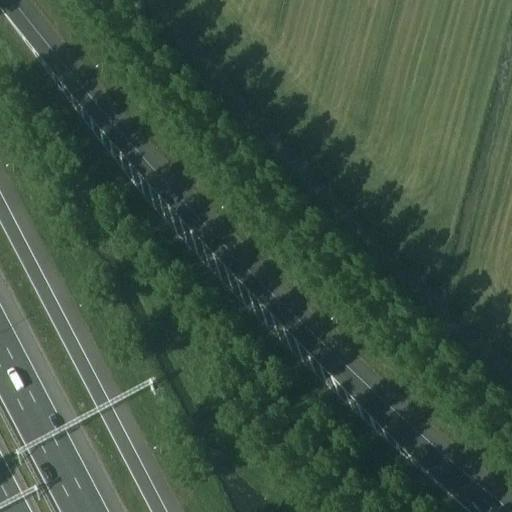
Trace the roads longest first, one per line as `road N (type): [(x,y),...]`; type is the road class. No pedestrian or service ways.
road 1 (motorway): [(487,511),(298,338),(150,184),(0,2)]
road 2 (motorway): [(158,511),(0,209)]
road 3 (motorway): [(81,511),(0,355)]
